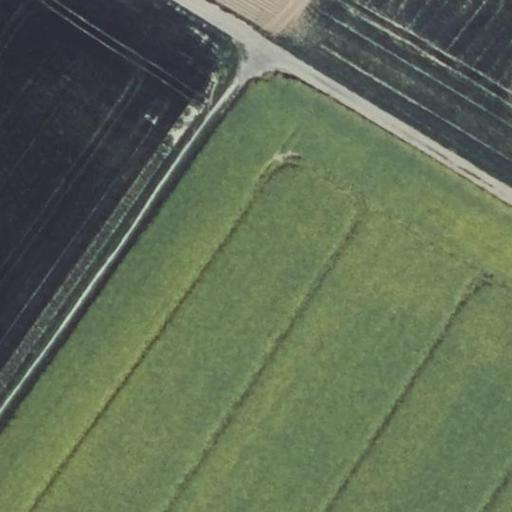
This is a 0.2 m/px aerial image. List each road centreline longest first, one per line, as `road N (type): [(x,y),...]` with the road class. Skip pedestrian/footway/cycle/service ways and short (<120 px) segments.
road 1 (track): [(0,407),(261,44)]
road 2 (track): [(186,0),(511,195)]
